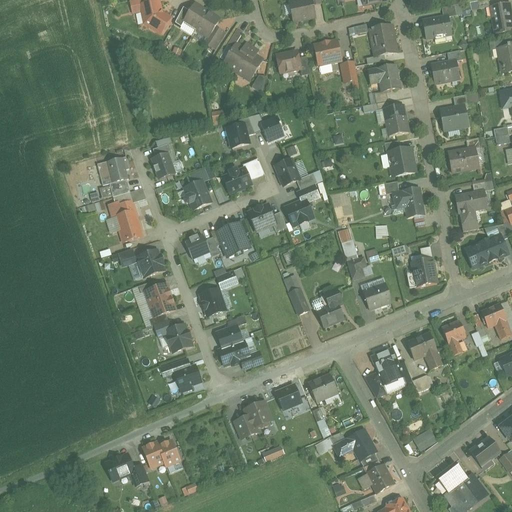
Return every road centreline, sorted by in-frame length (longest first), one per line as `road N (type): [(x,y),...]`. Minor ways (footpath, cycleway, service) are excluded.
road 1 (residential): [(402,12),(460,301)]
road 2 (residential): [(253,0),(263,32),(277,40),(402,12)]
road 3 (residential): [(168,238),(222,398)]
road 4 (residential): [(222,398),(86,460)]
road 5 (residential): [(410,474),(341,351)]
road 6 (residential): [(460,301),(341,351)]
road 7 (residential): [(341,351),(222,398)]
road 8 (residential): [(511,399),(410,474)]
